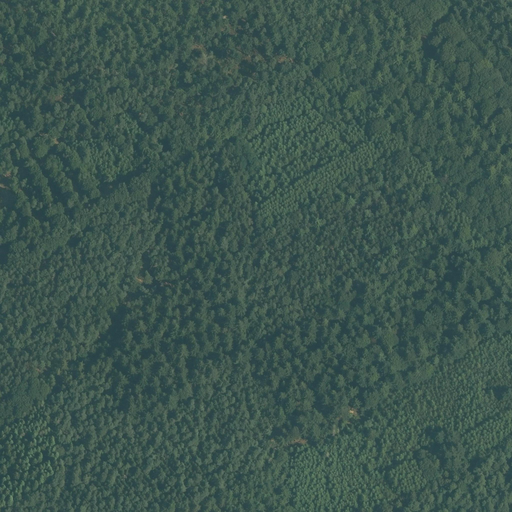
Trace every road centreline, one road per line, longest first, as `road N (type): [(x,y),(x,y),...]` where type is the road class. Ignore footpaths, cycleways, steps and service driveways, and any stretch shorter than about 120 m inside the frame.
road 1 (track): [(454,246),(256,8),(233,10),(125,83),(59,40),(30,0)]
road 2 (track): [(6,511),(454,246)]
road 3 (track): [(0,402),(386,162)]
road 4 (track): [(0,287),(198,157),(181,125),(132,90)]
road 5 (track): [(289,511),(227,260)]
road 6 (track): [(403,0),(511,123)]
road 7 (track): [(0,166),(125,83)]
road 8 (track): [(399,511),(511,448)]
